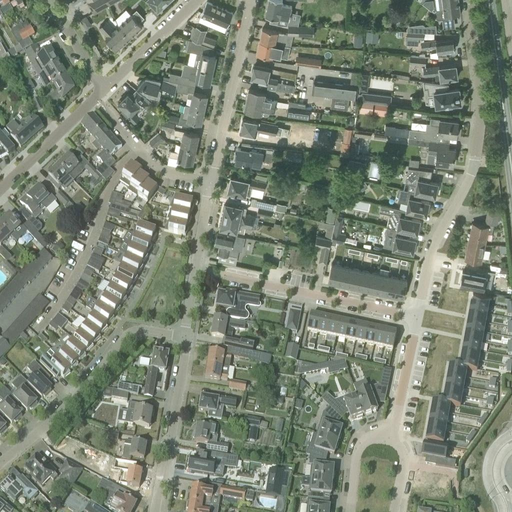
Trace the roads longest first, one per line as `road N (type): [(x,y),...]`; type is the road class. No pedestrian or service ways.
road 1 (residential): [(0,458),(48,425),(132,332),(184,337)]
road 2 (residential): [(414,316),(426,255),(469,173),(477,101)]
road 3 (residential): [(414,316),(195,270)]
road 4 (secondary): [(511,182),(487,0)]
road 5 (residential): [(213,179),(248,0)]
road 6 (residential): [(155,511),(184,337)]
road 7 (residential): [(213,179),(152,164),(94,98)]
road 8 (residential): [(0,190),(94,98)]
road 9 (residential): [(103,89),(196,0)]
road 10 (residential): [(390,441),(414,316)]
